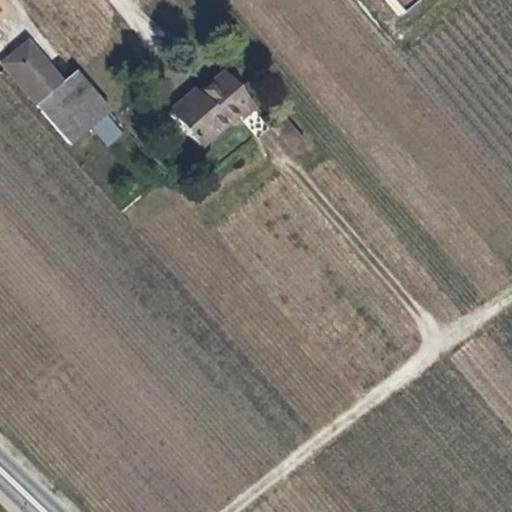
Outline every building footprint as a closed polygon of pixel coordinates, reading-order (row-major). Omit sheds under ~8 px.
[(415,0),(369,0),(389,23),(415,0)] [(0,67),(40,115),(79,82),(68,69),(54,81),(21,42),(0,60),(0,67)] [(187,151),(223,119),(229,126),(241,114),(210,79),(187,99),(184,95),(158,117),(187,151)] [(98,113),(103,110),(79,82),(40,115),(64,143),(72,135),(57,117),(68,108),(83,126),(95,140),(110,128),(98,113)] [(72,135),(83,126),(68,108),(57,117),(72,135)] [(289,121),(276,133),(295,153),(308,142),(289,121)]
